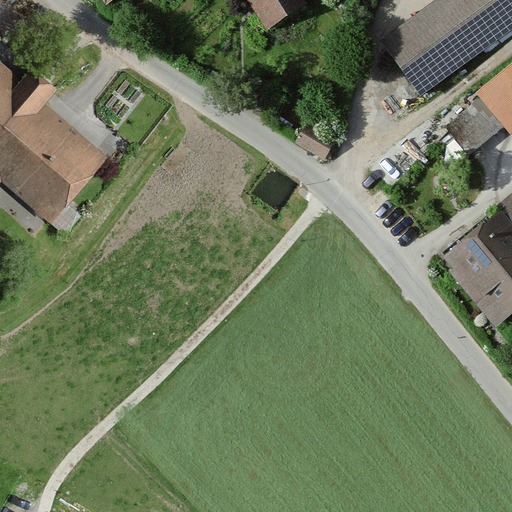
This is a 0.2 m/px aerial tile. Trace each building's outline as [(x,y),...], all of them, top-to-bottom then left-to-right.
[(261,0),(273,18),(293,5),(289,0),(261,0)] [(511,0),(457,0),(390,50),(422,94),(511,28),(511,0)] [(511,125),(511,71),(483,96),(484,97),(447,128),(466,152),(504,121),(510,127),(511,125)] [(0,81),(0,168),(47,210),(93,158),(36,109),(53,90),(32,72),(14,93),(0,81)] [(307,129),(299,141),(324,156),(331,143),(307,129)] [(450,261),(498,318),(511,306),(511,244),(503,234),(511,226),(511,198),(499,210),(504,217),(450,261)]
